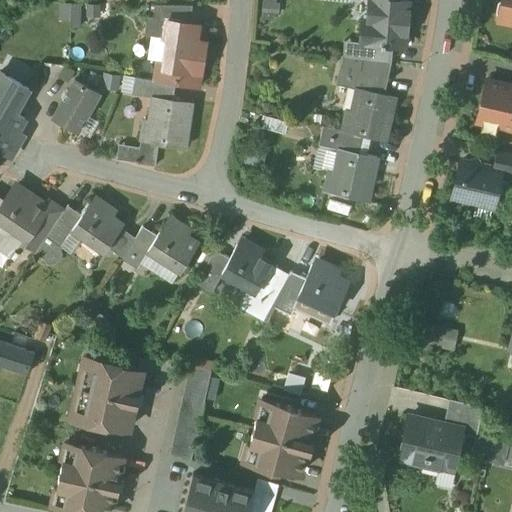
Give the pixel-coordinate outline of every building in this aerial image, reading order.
[(262,0),(263,17),(276,17),(275,0),(262,0)] [(391,1),(374,0),(370,0),(368,23),(362,23),(359,59),(391,63),(393,46),(405,47),(409,3),(391,1)] [(511,0),(502,0),(503,0),(498,3),(496,13),(499,18),(499,21),(511,23),(511,0)] [(60,2),(59,23),(81,23),(82,3),(60,2)] [(192,6),(156,5),(154,18),(153,19),(189,24),(192,6)] [(189,24),(153,19),(154,18),(148,17),(145,35),(167,38),(163,62),(157,61),(154,81),(175,84),(198,88),(205,44),(186,41),(189,24)] [(359,59),(342,56),(340,68),(381,77),(384,63),(392,64),(392,63),(359,59)] [(381,77),(340,68),(336,85),(357,90),(352,112),(346,111),(341,131),(363,136),(385,141),(395,97),(377,93),(381,77)] [(0,73),(0,150),(5,153),(24,120),(14,114),(28,90),(0,73)] [(154,81),(135,78),(132,94),(154,98),(173,101),(175,84),(154,81)] [(99,94),(74,80),(53,119),(77,132),(99,94)] [(511,86),(486,80),(477,123),(511,130),(511,86)] [(173,101),(154,98),(150,122),(144,121),(141,140),(159,143),(184,147),(191,104),(173,101)] [(341,131),(323,127),(319,145),(340,150),(359,154),(363,136),(341,131)] [(159,143),(141,140),(140,148),(119,144),(116,160),(137,163),(137,164),(155,167),(159,143)] [(359,154),(340,150),(334,173),(329,172),(324,192),(367,201),(377,158),(359,154)] [(511,154),(497,151),(493,170),(502,171),(501,173),(511,175),(511,154)] [(493,170),(460,162),(452,198),(462,200),(465,204),(472,206),(476,203),(493,207),(501,173),(502,171),(493,170)] [(12,189),(4,202),(0,199),(0,238),(15,249),(11,256),(14,258),(19,251),(19,252),(34,229),(34,228),(44,212),(43,211),(43,210),(12,189)] [(64,211),(50,201),(43,210),(43,211),(44,212),(34,228),(34,229),(46,237),(64,211)] [(123,225),(91,203),(82,215),(73,229),(104,250),(103,251),(104,252),(121,228),(123,225)] [(64,211),(46,237),(61,247),(73,229),(82,215),(68,206),(64,211)] [(198,244),(165,223),(157,236),(148,249),(149,250),(180,270),(180,271),(181,271),(198,244)] [(123,258),(122,259),(137,268),(149,250),(148,249),(157,236),(143,227),(136,238),(123,258)] [(121,228),(107,247),(123,258),(136,238),(121,228)] [(46,237),(35,253),(49,264),(54,263),(60,254),(59,249),(61,247),(46,237)] [(271,264),(237,245),(230,259),(222,273),(223,273),(249,288),(255,291),(255,292),(256,292),(271,264)] [(215,250),(197,284),(212,292),(223,273),(222,273),(230,259),(215,250)] [(290,275),(271,264),(256,292),(255,292),(255,291),(249,288),(244,298),(243,298),(238,307),(252,315),(267,323),(275,307),(290,275)] [(348,283),(313,266),(306,280),(299,294),(300,295),(334,310),(334,311),(334,312),(348,283)] [(306,280),(291,273),(290,275),(275,307),(291,314),(300,295),(299,294),(306,280)] [(429,347),(456,349),(457,327),(431,325),(429,347)] [(33,352),(0,341),(0,366),(26,374),(33,352)] [(108,362),(107,363),(92,360),(88,376),(82,374),(76,402),(82,403),(78,419),(94,422),(94,424),(105,427),(106,425),(128,430),(133,406),(137,407),(140,395),(136,394),(141,371),(119,366),(120,364),(108,362)] [(189,366),(170,453),(192,458),(211,371),(189,366)] [(332,375),(316,371),(310,387),(327,392),(332,375)] [(483,407),(452,400),(446,425),(462,428),(462,430),(477,433),(483,407)] [(283,405),(283,407),(267,403),(263,419),(257,417),(249,444),(256,446),(251,461),(267,465),(266,467),(278,470),(278,469),(300,475),(306,451),(310,453),(314,441),(310,440),(316,417),(294,411),(295,409),(283,405)] [(446,425),(409,416),(399,459),(425,465),(426,459),(453,466),(462,430),(462,428),(446,425)] [(511,439),(490,438),(489,464),(511,464),(511,439)] [(100,450),(89,447),(88,449),(72,446),(69,462),(63,460),(56,487),(63,489),(59,505),(75,508),(74,510),(83,511),(86,511),(87,511),(92,511),(109,511),(114,492),(118,493),(121,481),(117,480),(122,457),(100,452),(100,450)] [(212,479),(192,474),(181,511),(247,511),(254,491),(234,486),(234,485),(212,478),(212,479)]
